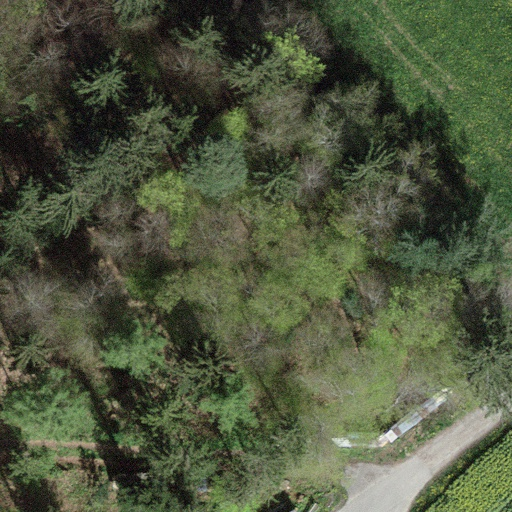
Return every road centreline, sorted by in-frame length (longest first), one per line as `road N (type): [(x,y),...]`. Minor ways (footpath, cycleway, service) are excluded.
road 1 (track): [(0,464),(294,469),(394,507)]
road 2 (unclassified): [(511,404),(385,511)]
